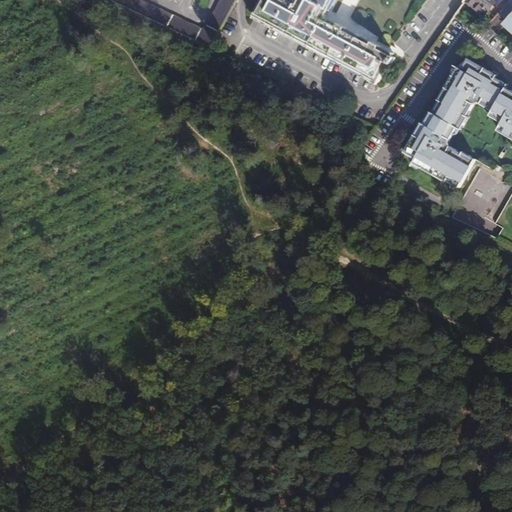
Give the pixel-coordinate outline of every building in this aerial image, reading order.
[(106,0),(210,49),(236,0),(220,0),(204,31),(138,0),(106,0)] [(297,0),(297,1),(294,0),(262,0),(254,16),(378,82),(393,54),(325,18),(334,0),(297,0)] [(466,0),(464,3),(477,15),(484,9),(489,14),(501,0),(466,0)] [(511,0),(508,0),(498,12),(507,20),(511,14),(511,0)] [(422,123),(411,144),(425,151),(469,172),(476,157),(464,151),(463,153),(452,146),(450,140),(457,127),(461,128),(468,116),(466,115),(472,103),(478,101),(492,109),(490,114),(502,120),(498,128),(511,135),(511,90),(505,87),(507,84),(495,77),(496,75),(467,59),(461,70),(456,67),(438,101),(440,102),(434,113),(431,112),(425,125),(422,123)]
